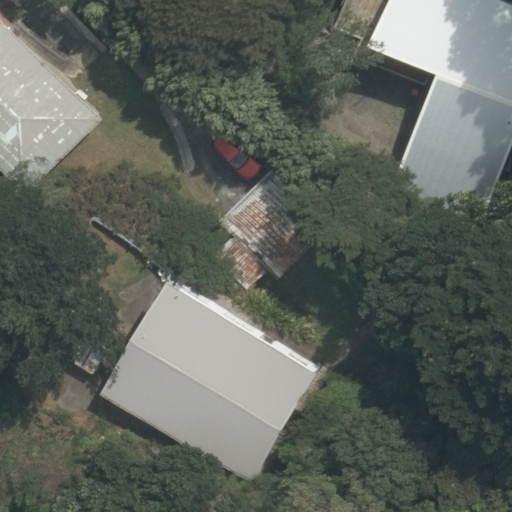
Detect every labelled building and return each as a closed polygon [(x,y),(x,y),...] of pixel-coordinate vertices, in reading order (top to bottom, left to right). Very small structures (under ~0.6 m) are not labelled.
[(113,114),(3,0),(0,0),(0,162),(30,194),(113,114)] [(511,0),(398,0),(383,37),(448,66),(409,166),(496,204),(511,164),(511,0)] [(338,224),(281,163),(220,221),(234,236),(216,253),(251,290),(268,271),(278,282),(338,224)] [(327,364),(180,272),(106,388),(257,483),(327,364)] [(98,372),(111,349),(89,335),(75,358),(98,372)]
